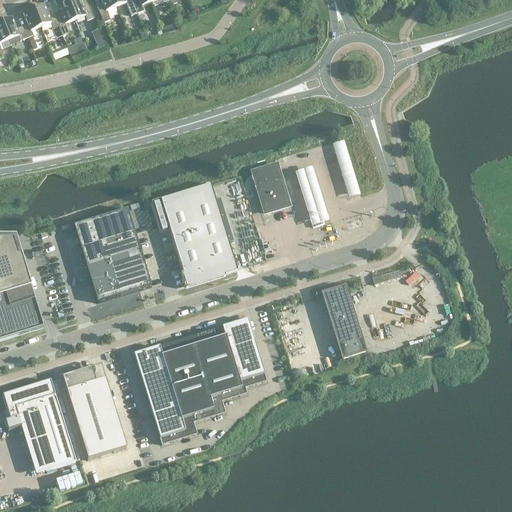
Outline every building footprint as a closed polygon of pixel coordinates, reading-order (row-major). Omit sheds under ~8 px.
[(74,0),(71,0),(67,2),(75,21),(85,17),(87,22),(93,20),(88,8),(86,1),(83,3),(81,0),(75,0),(74,0)] [(100,0),(103,5),(97,8),(104,24),(110,21),(106,12),(116,8),(112,0),(100,0)] [(112,0),(116,8),(126,4),(128,9),(131,17),(137,15),(133,6),(134,6),(132,3),(133,3),(131,0),(112,0)] [(133,3),(132,3),(134,6),(133,6),(137,15),(140,13),(143,12),(142,7),(151,4),(149,0),(137,0),(138,1),(135,2),(133,3)] [(60,13),(54,15),(57,21),(56,21),(59,27),(58,27),(61,33),(63,38),(71,34),(67,25),(75,21),(67,2),(60,5),(61,6),(57,7),(60,13)] [(40,6),(33,9),(41,29),(50,25),(52,29),(58,27),(59,27),(56,21),(57,21),(54,15),(48,17),(44,6),(40,7),(40,6)] [(27,26),(22,28),(27,40),(28,39),(32,37),(33,37),(31,33),(41,29),(33,9),(26,12),(26,13),(23,14),(27,26)] [(8,19),(1,22),(9,41),(10,46),(27,40),(22,28),(16,30),(11,19),(8,20),(8,19)] [(0,55),(3,55),(0,48),(0,44),(9,41),(1,22),(0,21),(0,55)] [(173,26),(161,30),(163,35),(174,32),(173,26)] [(36,48),(32,37),(28,39),(32,50),(36,48)] [(101,38),(95,41),(98,49),(104,47),(103,44),(101,38)] [(83,42),(68,49),(72,59),(88,52),(83,42)] [(345,143),(332,147),(348,200),(361,197),(345,143)] [(276,167),(252,174),(265,215),(288,207),(276,167)] [(313,170),(295,175),(312,230),(330,224),(313,170)] [(160,202),(151,205),(160,234),(169,231),(187,289),(237,273),(236,272),(210,187),(160,202)] [(127,211),(73,227),(97,304),(151,288),(127,211)] [(0,341),(43,329),(21,257),(22,257),(21,257),(18,257),(13,240),(0,240),(0,341)] [(373,280),(375,287),(402,278),(401,275),(401,273),(400,271),(373,280)] [(347,287),(323,295),(343,361),(367,353),(347,287)] [(160,349),(134,357),(162,446),(196,436),(193,424),(224,414),(221,403),(246,395),(244,389),(266,383),(247,322),(221,330),(224,338),(203,344),(171,354),(162,357),(160,349)] [(91,370),(62,379),(87,462),(126,450),(105,380),(95,384),(91,370)] [(50,382),(2,397),(7,412),(10,421),(4,423),(7,433),(31,425),(46,473),(75,464),(50,382)] [(63,478),(66,490),(85,487),(82,474),(63,478)]
